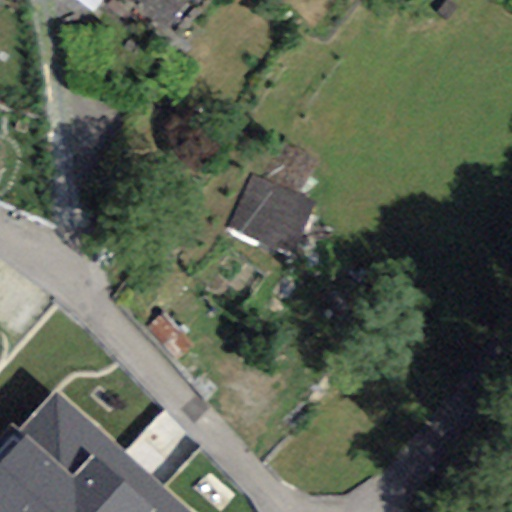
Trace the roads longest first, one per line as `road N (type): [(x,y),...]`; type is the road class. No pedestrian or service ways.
road 1 (residential): [(288,511),(68,277),(0,233)]
road 2 (residential): [(511,331),(357,511)]
